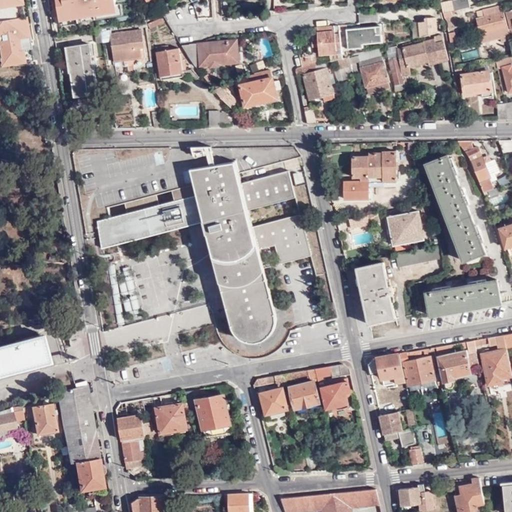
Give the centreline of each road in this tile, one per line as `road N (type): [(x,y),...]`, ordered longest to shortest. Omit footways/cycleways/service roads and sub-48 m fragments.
road 1 (residential): [(62,140),(303,135)]
road 2 (residential): [(353,354),(303,135)]
road 3 (residential): [(303,135),(511,130)]
road 4 (residential): [(62,140),(90,305)]
road 5 (residential): [(353,354),(511,323)]
road 6 (residential): [(122,492),(270,485)]
road 7 (residential): [(37,0),(62,140)]
road 8 (residential): [(104,395),(243,372)]
road 9 (residential): [(382,477),(511,465)]
road 10 (residential): [(382,477),(353,354)]
